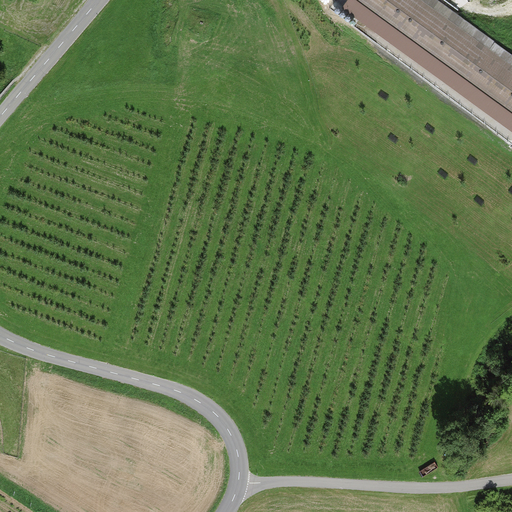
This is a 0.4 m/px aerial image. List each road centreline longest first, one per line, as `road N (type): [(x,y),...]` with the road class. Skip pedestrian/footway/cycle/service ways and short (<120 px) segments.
road 1 (tertiary): [(239,481),(234,440),(198,400),(0,334)]
road 2 (unclassified): [(239,481),(417,487),(511,479)]
road 3 (tertiary): [(0,117),(99,0)]
